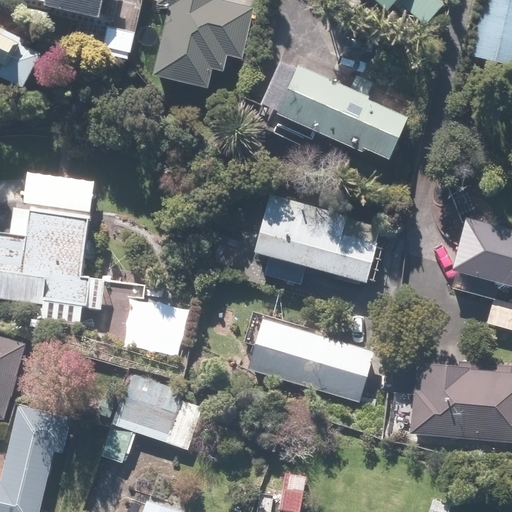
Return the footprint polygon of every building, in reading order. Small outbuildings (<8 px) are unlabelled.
[(97,22),(100,0),(43,0),(41,12),(97,22)] [(155,0),(154,7),(174,12),(161,57),(218,73),(222,59),(230,61),(243,10),(213,3),(213,0),(155,0)] [(358,4),(352,0),(324,0),(321,5),(344,22),(358,4)] [(364,0),(383,16),(396,0),(364,0)] [(511,0),(486,0),(470,60),(511,71),(511,0)] [(0,31),(0,73),(1,74),(14,50),(19,52),(23,43),(0,31)] [(308,145),(313,135),(381,167),(401,122),(363,104),(370,88),(352,80),(344,96),(278,65),(258,110),(271,116),(266,126),(308,145)] [(21,216),(8,215),(6,239),(0,238),(0,302),(39,305),(38,323),(77,326),(78,313),(99,315),(101,282),(77,281),(81,223),(87,223),(90,184),(22,180),(21,216)] [(300,283),(319,288),(323,276),(362,286),(377,230),(264,200),(249,256),(266,261),(262,277),(299,286),(300,283)] [(458,236),(448,274),(444,289),(490,301),(491,300),(494,286),(511,290),(511,236),(504,234),(500,247),(458,236)] [(496,311),(489,310),(486,327),(511,331),(511,304),(498,301),(496,311)] [(151,354),(154,305),(127,303),(125,352),(151,354)] [(257,319),(242,370),(355,404),(370,353),(257,319)] [(0,422),(2,423),(23,350),(0,342),(0,422)] [(412,371),(412,379),(395,378),(394,396),(389,395),(387,425),(409,427),(408,436),(511,442),(511,377),(508,378),(509,366),(455,363),(455,374),(412,371)] [(179,403),(181,396),(128,378),(101,457),(123,464),(134,434),(187,452),(201,411),(179,403)] [(0,511),(36,511),(49,454),(60,456),(67,421),(17,410),(0,486),(0,485),(0,511)] [(142,511),(176,511),(163,507),(174,477),(157,471),(142,511)] [(300,511),(305,479),(280,476),(276,511),(287,511),(300,511)] [(433,500),(429,511),(449,511),(452,505),(433,500)]
